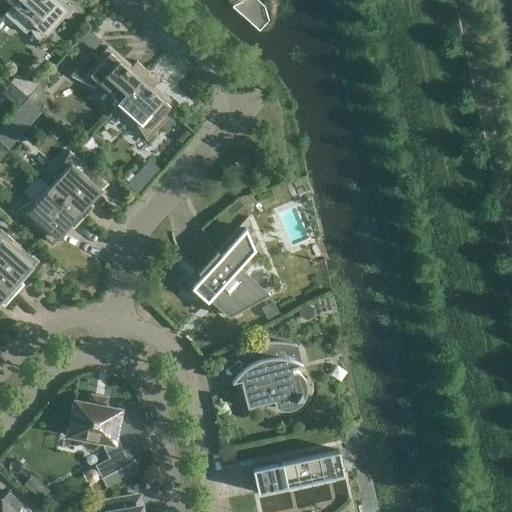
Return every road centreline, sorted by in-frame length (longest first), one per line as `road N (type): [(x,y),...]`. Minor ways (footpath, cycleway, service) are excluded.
road 1 (residential): [(119,322),(145,222),(241,115),(237,86),(143,0)]
road 2 (residential): [(214,511),(188,375),(157,339),(119,322)]
road 3 (residential): [(112,353),(154,385),(179,511)]
road 4 (residential): [(119,322),(82,320),(39,334),(0,378)]
road 5 (residential): [(0,429),(52,370),(112,353)]
